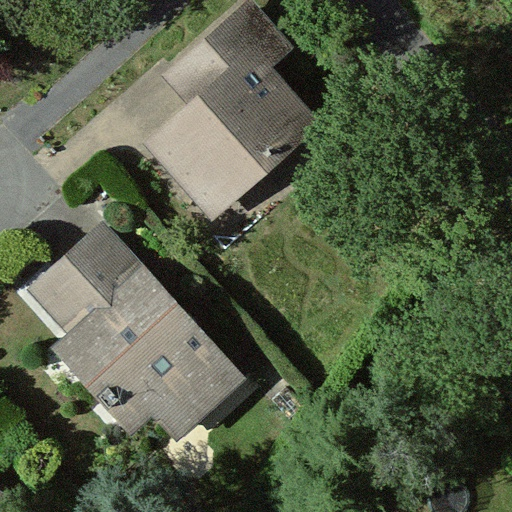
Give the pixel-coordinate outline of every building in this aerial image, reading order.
[(195,165),(224,198),(311,125),(262,65),(278,51),(279,48),(248,12),(198,55),(223,83),(199,103),(153,142),(182,175),(195,165)] [(175,74),(199,103),(223,83),(198,55),(175,74)] [(211,209),(224,198),(195,165),(182,175),(211,209)] [(36,287),(75,334),(83,326),(111,360),(90,379),(128,424),(151,404),(174,430),(234,377),(186,321),(180,326),(98,231),(36,287)] [(61,346),(90,379),(111,360),(83,326),(75,334),(61,346)]
